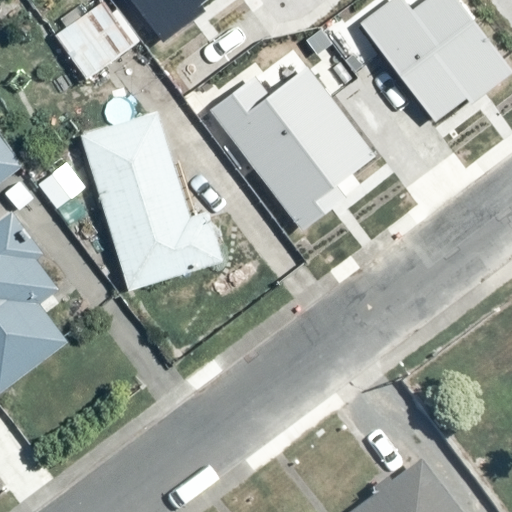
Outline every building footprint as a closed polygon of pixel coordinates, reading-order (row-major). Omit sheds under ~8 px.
[(105,0),(98,0),(55,34),(88,77),(136,39),(105,0)] [(472,0),(360,0),(414,76),(489,24),(472,0)] [(361,89),(305,13),(203,87),(259,163),(361,89)] [(213,235),(204,207),(197,209),(181,156),(171,158),(156,108),(77,132),(124,288),(220,259),(213,235)] [(0,180),(23,162),(0,133),(0,180)] [(87,189),(68,158),(34,179),(53,210),(87,189)] [(0,384),(96,311),(15,206),(0,216),(0,384)] [(449,511),(408,459),(338,511),(449,511)]
